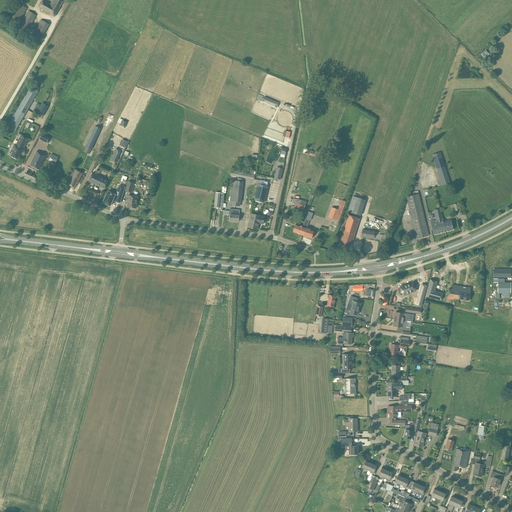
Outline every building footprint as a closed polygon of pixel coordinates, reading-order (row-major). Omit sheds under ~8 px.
[(64,1),(62,0),(54,0),(51,5),(43,0),(39,7),(54,16),(64,1)] [(19,4),(9,21),(16,26),(27,8),(19,4)] [(36,15),(29,11),(18,29),(25,34),(36,15)] [(49,25),(41,20),(30,37),(39,42),(49,25)] [(38,92),(30,87),(7,127),(15,131),(33,101),(35,101),(36,100),(34,99),(38,92)] [(49,106),(42,103),(36,112),(43,116),(49,106)] [(50,138),(41,133),(38,138),(48,143),(50,138)] [(28,139),(21,135),(16,145),(15,144),(14,145),(12,144),(9,150),(11,151),(13,152),(11,156),(17,159),(19,155),(21,156),(24,149),(23,149),(28,139)] [(127,142),(122,139),(119,145),(125,148),(127,142)] [(91,150),(95,142),(89,140),(86,148),(84,152),(89,154),(91,150)] [(121,151),(116,148),(110,161),(116,163),(117,160),(118,161),(119,158),(118,158),(121,151)] [(46,155),(37,151),(30,165),(39,170),(46,155)] [(446,168),(440,152),(432,155),(437,171),(438,171),(442,185),(450,183),(445,169),(446,168)] [(283,168),(277,167),(274,178),(281,180),(283,168)] [(82,174),(74,169),(69,178),(68,178),(65,183),(74,188),(82,174)] [(255,171),(248,169),(247,173),(231,170),(230,176),(254,180),(255,171)] [(108,180),(92,173),(89,182),(104,189),(108,180)] [(260,181),(255,179),(255,181),(255,184),(258,184),(254,200),(264,203),(268,187),(267,186),(268,182),(260,180),(260,181)] [(134,183),(128,181),(125,191),(131,193),(134,183)] [(243,182),(232,181),(230,201),(231,202),(231,205),(240,206),(240,203),(241,203),(243,182)] [(108,191),(103,203),(110,206),(113,200),(115,201),(114,201),(120,203),(125,188),(125,187),(119,185),(116,196),(115,196),(115,195),(108,191)] [(224,193),(216,192),(214,207),(222,208),(224,193)] [(410,211),(422,208),(419,194),(406,197),(410,211)] [(137,196),(129,195),(127,207),(136,208),(137,196)] [(358,198),(353,196),(348,212),(353,213),(358,198)] [(292,210),(302,213),(305,206),(294,203),(292,210)] [(342,211),(331,207),(328,217),(339,221),(342,211)] [(412,221),(424,218),(422,208),(410,211),(412,221)] [(225,210),(225,214),(230,214),(229,220),(239,221),(239,215),(240,210),(229,209),(229,211),(225,210)] [(453,230),(451,220),(443,222),(442,218),(441,213),(435,214),(436,219),(430,221),(434,235),(453,230)] [(264,217),(251,214),(248,227),(257,230),(259,223),(263,224),(264,217)] [(359,219),(349,215),(345,227),(338,249),(349,252),(356,231),(359,219)] [(412,221),(416,239),(429,236),(424,218),(412,221)] [(303,227),(302,227),(301,230),(304,231),(303,235),(311,238),(314,231),(306,228),(309,220),(305,219),(303,227)] [(301,230),(302,227),(295,224),(293,232),(303,235),(304,231),(301,230)] [(375,231),(363,229),(361,237),(374,239),(387,241),(388,236),(375,234),(375,231)] [(463,268),(475,265),(473,258),(461,261),(463,268)] [(441,300),(443,293),(434,291),(437,281),(430,279),(426,296),(441,300)] [(400,287),(403,295),(416,291),(412,282),(400,287)] [(510,282),(498,282),(498,283),(498,293),(510,293),(510,282)] [(421,284),(418,296),(423,297),(427,286),(421,284)] [(447,298),(452,299),(453,298),(469,301),(470,293),(471,288),(453,285),(452,290),(449,289),(448,289),(447,298)] [(327,306),(333,307),(334,303),(335,303),(335,301),(335,300),(335,296),(334,295),(332,295),(331,295),(329,295),(327,306)] [(346,309),(350,310),(349,312),(357,315),(361,303),(349,300),(346,309)] [(395,312),(394,319),(403,320),(404,313),(395,312)] [(352,327),(352,319),(342,318),(342,326),(352,327)] [(406,328),(407,321),(403,320),(394,319),(393,326),(398,327),(403,328),(403,330),(410,331),(410,329),(406,328)] [(351,328),(335,327),(335,331),(343,332),(343,338),(338,338),(337,343),(338,343),(338,346),(343,346),(343,344),(344,344),(351,344),(352,333),(351,333),(351,328)] [(399,345),(391,344),(389,354),(401,356),(401,352),(398,351),(399,345)] [(338,368),(338,372),(343,372),(343,373),(349,373),(349,370),(349,369),(353,369),(353,364),(352,364),(352,355),(353,355),(353,354),(348,354),(342,355),(343,355),(343,364),(343,368),(338,368)] [(399,365),(392,366),(392,376),(396,376),(396,381),(398,381),(402,381),(407,380),(407,377),(401,377),(401,376),(400,376),(399,365)] [(343,386),(343,394),(355,394),(355,378),(345,379),(345,386),(343,386)] [(391,383),(386,383),(387,388),(388,396),(393,396),(394,396),(396,396),(396,389),(402,388),(402,385),(408,384),(408,382),(408,381),(406,381),(402,381),(402,382),(391,383)] [(412,406),(409,406),(403,406),(396,406),(387,406),(388,413),(389,412),(389,418),(396,418),(397,418),(397,412),(412,411),(413,411),(414,410),(414,409),(414,407),(413,406),(412,406)] [(357,425),(357,419),(348,419),(348,420),(344,420),(345,425),(349,424),(349,432),(356,432),(356,425),(357,425)] [(411,426),(408,425),(406,430),(406,429),(403,437),(411,439),(413,431),(410,430),(411,426)] [(430,425),(430,428),(429,428),(428,435),(436,437),(438,430),(437,430),(438,427),(430,425)] [(426,434),(418,431),(414,445),(422,447),(426,434)] [(342,439),(342,447),(349,446),(349,454),(351,454),(358,454),(358,446),(352,446),(352,438),(342,439)] [(454,441),(448,439),(445,450),(451,452),(454,441)] [(511,440),(505,439),(504,444),(503,444),(500,459),(508,460),(510,446),(511,440)] [(469,452),(457,449),(452,470),(456,471),(458,466),(466,468),(469,452)] [(362,468),(368,470),(371,463),(365,461),(362,468)] [(371,463),(368,470),(370,471),(370,473),(373,474),(377,466),(371,463)] [(484,465),(476,463),(475,467),(475,470),(474,470),(473,475),(482,476),(484,465)] [(383,479),(384,477),(387,471),(382,468),(379,475),(381,476),(380,478),(383,479)] [(393,473),(387,471),(384,477),(387,479),(386,480),(389,481),(393,473)] [(502,475),(492,471),(489,477),(493,479),(490,485),(497,487),(502,475)] [(399,486),(403,478),(398,475),(395,482),(397,483),(397,485),(399,486)] [(372,484),(370,488),(372,489),(373,490),(376,485),(378,479),(377,477),(375,476),(372,484)] [(409,480),(403,478),(399,486),(400,486),(400,485),(403,486),(402,487),(405,488),(409,480)] [(413,493),(416,494),(419,485),(414,482),(411,489),(414,490),(413,493)] [(388,490),(389,490),(393,492),(396,493),(398,491),(392,488),(393,486),(390,485),(388,490)] [(419,485),(416,494),(417,492),(422,494),(425,487),(419,485)] [(437,498),(440,492),(434,489),(431,496),(437,498)] [(404,497),(413,501),(414,498),(408,496),(409,493),(407,492),(404,497)] [(440,492),(437,498),(443,501),(446,494),(440,492)] [(400,502),(399,505),(401,506),(409,510),(412,504),(404,501),(403,501),(404,498),(398,495),(396,498),(400,499),(399,502),(400,502)] [(454,506),(457,499),(451,496),(448,503),(454,506)] [(457,499),(454,506),(460,508),(463,502),(457,499)] [(471,511),(474,506),(471,505),(472,504),(469,503),(468,504),(465,511),(466,511),(465,511),(471,511)]
